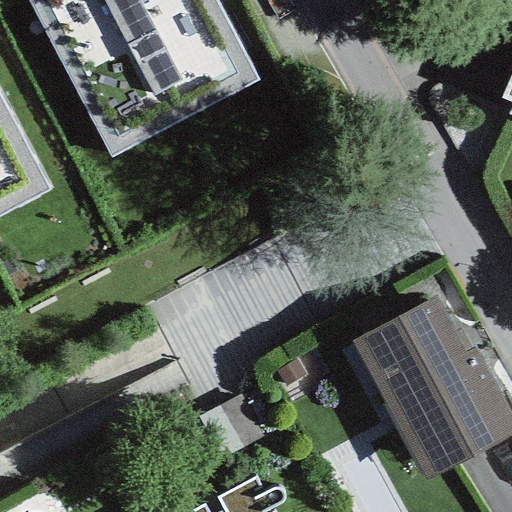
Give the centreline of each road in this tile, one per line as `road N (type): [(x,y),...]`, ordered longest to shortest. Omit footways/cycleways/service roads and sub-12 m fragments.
road 1 (residential): [(319,0),(511,360)]
road 2 (unknown): [(357,73),(488,0)]
